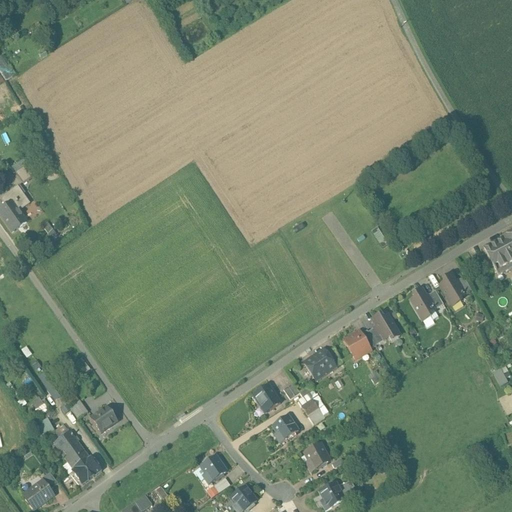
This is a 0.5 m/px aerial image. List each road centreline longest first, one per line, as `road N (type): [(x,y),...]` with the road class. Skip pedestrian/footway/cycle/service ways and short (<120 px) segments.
road 1 (residential): [(206,414),(511,219)]
road 2 (unclassified): [(155,449),(0,233)]
road 3 (unclassified): [(511,199),(470,141),(394,0)]
road 4 (residential): [(206,414),(262,482),(292,497)]
